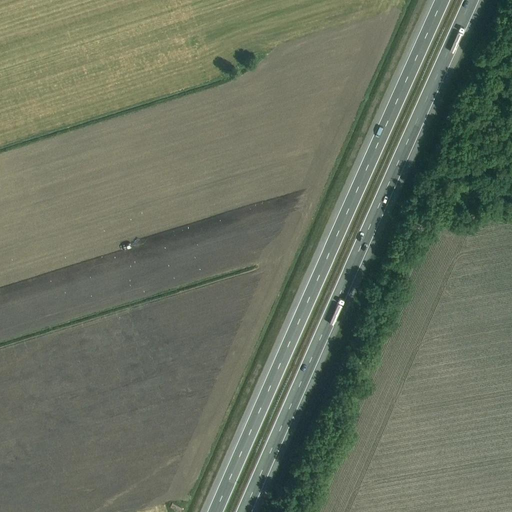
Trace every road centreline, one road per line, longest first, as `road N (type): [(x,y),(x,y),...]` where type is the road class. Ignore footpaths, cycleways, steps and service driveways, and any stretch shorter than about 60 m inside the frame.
road 1 (motorway): [(443,0),(215,511)]
road 2 (motorway): [(245,511),(472,0)]
